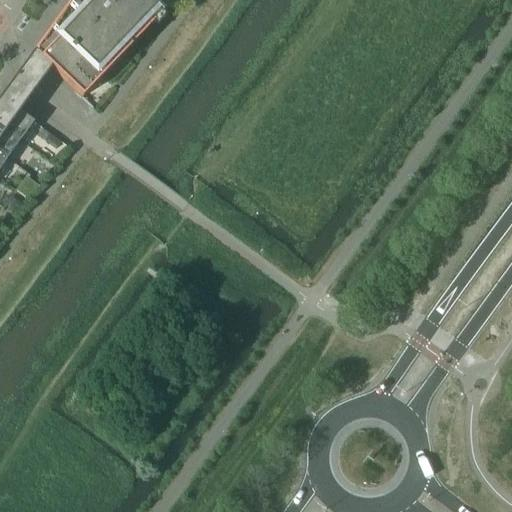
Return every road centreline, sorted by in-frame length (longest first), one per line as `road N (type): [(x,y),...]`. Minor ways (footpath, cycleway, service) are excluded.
road 1 (secondary): [(511,217),(371,408)]
road 2 (secondary): [(407,424),(511,278)]
